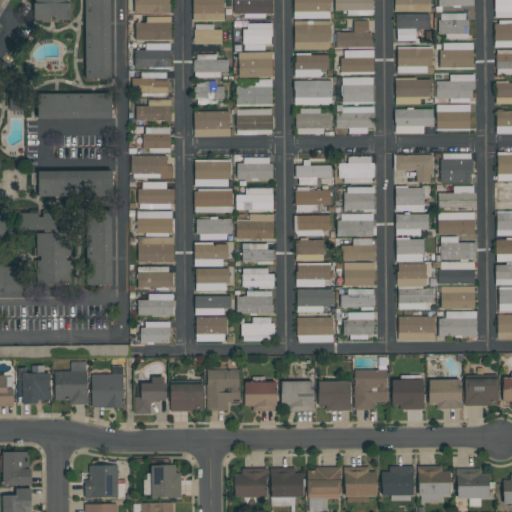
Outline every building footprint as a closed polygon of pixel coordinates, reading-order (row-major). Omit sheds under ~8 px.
[(33,0),(34,20),(70,20),(70,0),(33,0)] [(84,0),(84,79),(109,79),(109,0),(84,0)] [(133,0),(134,13),(170,13),(169,0),(133,0)] [(223,21),(222,0),(192,0),(192,21),(223,21)] [(271,0),(232,0),(232,14),(243,14),(244,17),(272,17),(271,0)] [(329,18),(328,0),(292,0),(293,19),(329,18)] [(372,15),(372,0),(333,0),(334,11),(346,11),(346,15),(372,15)] [(429,12),(429,0),(393,0),(393,12),(429,12)] [(511,18),(511,0),(494,0),(495,18),(511,18)] [(467,13),(438,14),(438,38),(467,38),(467,13)] [(395,41),(415,41),(415,29),(428,29),(428,14),(396,14),(395,41)] [(170,40),(170,17),(145,17),(145,23),(134,23),(135,40),(170,40)] [(293,50),(329,50),(329,21),(293,21),(293,50)] [(370,47),(369,21),(352,21),(353,32),(335,33),(335,48),(370,47)] [(493,48),(511,47),(511,22),(493,22),(493,48)] [(243,44),(271,44),(271,23),(243,24),(243,44)] [(193,45),(221,44),(221,29),(213,30),(213,24),(193,24),(193,45)] [(134,67),(169,68),(170,44),(144,43),(144,50),(135,50),(134,67)] [(472,43),(439,43),(439,68),(472,68),(472,43)] [(425,73),(426,66),(431,66),(431,47),(396,47),(396,73),(425,73)] [(372,50),(341,51),(341,73),(373,72),(372,50)] [(237,52),(238,77),(272,77),(271,52),(237,52)] [(294,78),(320,77),(319,70),(327,70),(327,54),(294,55),(294,78)] [(193,77),(227,77),(227,60),(216,60),(216,55),(194,55),(193,77)] [(166,72),(140,73),(140,78),(131,79),(131,95),(167,94),(166,72)] [(472,75),(449,74),(448,82),(436,81),(435,99),(448,99),(448,103),(472,103),(472,75)] [(372,78),(341,77),(341,103),(372,104),(372,78)] [(419,104),(419,98),(430,97),(430,79),(394,79),(394,105),(419,104)] [(235,106),(271,105),(271,81),(235,82),(235,106)] [(293,81),(293,106),(331,105),(331,81),(293,81)] [(495,104),(511,103),(511,81),(494,82),(495,104)] [(223,99),(223,86),(216,86),(216,82),(195,82),(195,105),(211,106),(211,99),(223,99)] [(111,93),(36,94),(36,120),(111,119),(111,93)] [(21,112),(21,95),(8,95),(8,111),(21,112)] [(135,106),(135,121),(170,120),(170,100),(147,100),(147,106),(135,106)] [(435,105),(435,130),(469,129),(469,105),(435,105)] [(335,128),(347,129),(347,134),(366,134),(366,128),(372,128),(372,107),(335,107),(335,128)] [(271,109),(235,110),(236,135),(272,135),(271,109)] [(432,109),(394,109),(394,134),(423,133),(423,127),(432,127),(432,109)] [(323,135),(323,129),(330,129),(330,114),(319,114),(319,110),(295,110),(295,134),(323,135)] [(511,133),(511,110),(495,111),(495,134),(511,133)] [(193,137),(229,136),(228,112),(193,112),(193,137)] [(169,128),(142,128),(143,152),(170,152),(169,128)] [(511,152),(496,153),(497,182),(511,181),(511,152)] [(440,183),(471,182),(471,154),(439,154),(440,183)] [(393,155),(393,170),(415,170),(415,183),(431,182),(430,155),(393,155)] [(166,156),(131,156),(130,178),(171,179),(171,165),(166,165),(166,156)] [(372,156),(347,157),(347,163),(337,163),(338,183),(372,182),(372,156)] [(236,159),(236,179),(270,179),(271,159),(236,159)] [(193,186),(229,187),(229,160),(194,160),(193,186)] [(330,164),(302,164),(302,166),(296,166),(296,186),(316,186),(316,178),(330,178),(330,164)] [(112,170),(37,172),(38,197),(112,196),(112,170)] [(165,183),(138,182),(138,209),(172,209),(172,189),(165,189),(165,183)] [(437,208),(474,208),(474,186),(452,186),(453,193),(437,194),(437,208)] [(373,211),(373,187),(343,187),(343,210),(373,211)] [(394,188),(394,212),(423,211),(422,187),(394,188)] [(235,195),(235,211),(272,212),(272,188),(245,188),(245,195),(235,195)] [(193,213),(232,212),(231,189),(193,190),(193,213)] [(330,189),(294,189),(294,212),(319,212),(320,206),(330,206),(330,189)] [(137,263),(173,262),(173,235),(172,235),(172,211),(136,212),(136,236),(137,236),(137,263)] [(496,236),(511,235),(511,211),(495,212),(496,236)] [(474,234),(473,212),(436,213),(437,235),(474,234)] [(272,214),(248,215),(248,220),(235,220),(235,239),(272,239),(272,214)] [(373,214),(337,214),(337,236),(373,237),(373,214)] [(419,236),(419,229),(427,230),(427,215),(394,214),(394,235),(419,236)] [(110,286),(111,215),(86,215),(85,285),(110,286)] [(321,237),(322,230),(329,230),(329,216),(294,215),(294,236),(321,237)] [(196,219),(196,241),(230,240),(229,219),(196,219)] [(67,234),(36,233),(35,259),(36,259),(35,286),(63,287),(63,274),(66,274),(67,234)] [(439,260),(475,260),(475,242),(457,243),(457,237),(439,237),(439,260)] [(372,239),(352,239),(352,246),(341,246),(341,261),(373,261),(372,239)] [(395,262),(423,261),(422,239),(395,239),(395,262)] [(495,260),(511,259),(511,239),(494,239),(495,260)] [(295,261),(322,261),(322,240),(295,240),(295,261)] [(225,244),(193,243),(193,267),(225,267),(225,244)] [(241,245),(241,263),(272,264),(272,245),(241,245)] [(474,284),(473,261),(437,262),(437,285),(474,284)] [(374,286),(374,262),(343,263),(343,286),(374,286)] [(295,287),(324,287),(323,280),(329,280),(329,264),(295,264),(295,287)] [(425,264),(396,264),(396,287),(425,286),(425,264)] [(511,264),(494,265),(494,286),(511,285),(511,264)] [(0,296),(21,296),(21,266),(0,265),(0,296)] [(171,267),(136,267),(137,288),(171,287),(171,267)] [(195,269),(195,291),(227,291),(227,269),(195,269)] [(241,269),(241,288),(273,288),(273,270),(241,269)] [(473,287),(440,287),(440,309),(474,309),(473,287)] [(511,287),(497,288),(497,312),(511,311),(511,287)] [(433,308),(432,288),(397,289),(397,309),(433,308)] [(322,312),(322,307),(332,307),(331,289),(295,289),(296,313),(322,312)] [(340,295),(340,309),(373,308),(373,289),(346,289),(347,295),(340,295)] [(235,314),(272,314),(272,292),(245,291),(245,297),(235,296),(235,314)] [(172,315),(173,294),(147,293),(147,300),(136,300),(136,315),(172,315)] [(193,297),(194,315),(223,315),(223,309),(230,308),(230,296),(193,297)] [(476,311),(445,311),(445,318),(438,318),(437,337),(475,337),(476,311)] [(342,313),(342,338),(373,337),(373,312),(342,313)] [(511,339),(511,314),(496,315),(497,340),(511,339)] [(195,341),(225,342),(225,317),(195,317),(195,341)] [(296,318),(296,343),(332,342),(331,317),(296,318)] [(434,317),(397,317),(397,340),(434,340),(434,317)] [(240,341),(272,342),(272,318),(251,318),(251,324),(241,323),(240,341)] [(169,322),(141,322),(141,343),(169,343),(169,322)] [(85,362),(69,362),(69,371),(53,372),(54,400),(68,400),(68,405),(87,405),(85,362)] [(21,404),(38,404),(38,400),(47,400),(47,366),(30,366),(30,368),(17,369),(17,396),(21,396),(21,404)] [(90,375),(91,408),(122,408),(122,366),(110,366),(110,375),(90,375)] [(239,370),(206,370),(205,410),(227,410),(227,401),(238,401),(239,370)] [(353,410),(373,410),(373,403),(387,402),(386,370),(353,370),(353,410)] [(0,405),(12,406),(12,376),(0,375),(0,405)] [(134,415),(150,414),(149,401),(165,401),(164,377),(150,377),(150,383),(139,384),(140,397),(133,397),(134,415)] [(511,377),(501,378),(502,406),(511,405),(511,377)] [(497,379),(464,378),(463,405),(497,406),(497,379)] [(399,410),(422,410),(423,380),(391,380),(390,405),(399,405),(399,410)] [(428,405),(435,405),(435,410),(460,409),(459,380),(427,380),(428,405)] [(317,406),(325,406),(325,411),(349,411),(349,381),(317,381),(317,406)] [(275,382),(243,382),(244,406),(251,406),(251,412),(276,411),(275,382)] [(312,411),(312,382),(280,382),(280,406),(288,406),(288,411),(312,411)] [(202,383),(169,384),(169,412),(203,411),(202,383)] [(27,469),(30,469),(30,485),(27,485),(19,485),(1,485),(1,452),(27,452),(27,469)] [(116,465),(88,466),(88,482),(83,482),(84,499),(124,498),(124,482),(116,482),(116,465)] [(180,498),(180,473),(175,473),(175,466),(150,465),(150,475),(143,475),(143,497),(180,498)] [(449,495),(449,471),(441,471),(441,466),(417,466),(418,502),(442,502),(442,496),(449,495)] [(270,506),(294,506),(294,498),(302,497),(301,473),(294,473),(293,467),(269,468),(270,506)] [(375,472),(368,472),(368,467),(343,467),(344,502),(368,502),(368,496),(376,496),(375,472)] [(412,501),(412,467),(387,467),(387,472),(380,472),(380,496),(389,496),(389,501),(412,501)] [(233,497),(266,498),(266,468),(240,468),(240,475),(233,475),(233,497)] [(306,468),(306,498),(339,498),(340,468),(306,468)] [(489,499),(488,474),(480,474),(480,468),(455,469),(456,499),(468,499),(468,507),(480,507),(480,500),(489,499)] [(511,474),(509,474),(509,480),(501,480),(502,505),(511,504),(511,474)] [(1,511),(1,496),(15,496),(15,489),(30,489),(30,511),(1,511)] [(139,511),(172,511),(172,502),(139,503),(139,511)]
